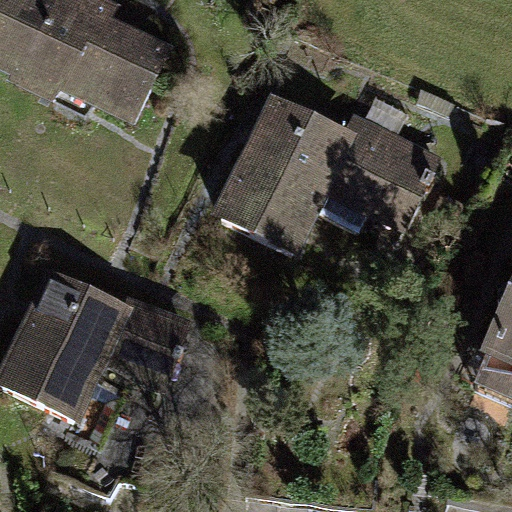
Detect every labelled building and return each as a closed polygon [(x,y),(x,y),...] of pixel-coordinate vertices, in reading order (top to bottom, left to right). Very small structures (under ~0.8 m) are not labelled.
[(0,0),(0,67),(19,77),(51,10),(29,0),(0,0)] [(77,0),(56,0),(51,10),(19,77),(16,84),(53,104),(65,90),(132,123),(163,56),(107,29),(110,16),(77,0)] [(276,107),(221,225),(292,258),(325,187),(406,228),(423,190),(433,186),(429,176),(434,166),(392,145),(384,161),(276,107)] [(53,284),(2,392),(71,425),(102,359),(134,370),(135,382),(162,392),(184,331),(124,311),(118,314),(53,284)] [(511,295),(509,296),(503,297),(498,304),(497,311),(498,318),(502,324),(474,390),(511,407),(511,295)]
